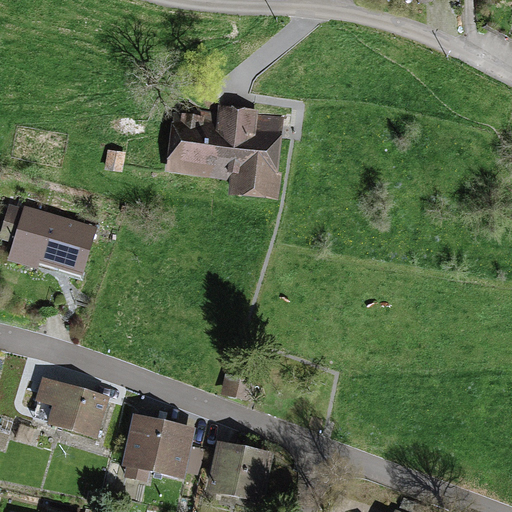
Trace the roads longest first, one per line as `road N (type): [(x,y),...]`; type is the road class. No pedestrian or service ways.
road 1 (residential): [(511,81),(347,13),(176,0)]
road 2 (residential): [(0,340),(317,452)]
road 3 (residential): [(317,452),(481,511)]
